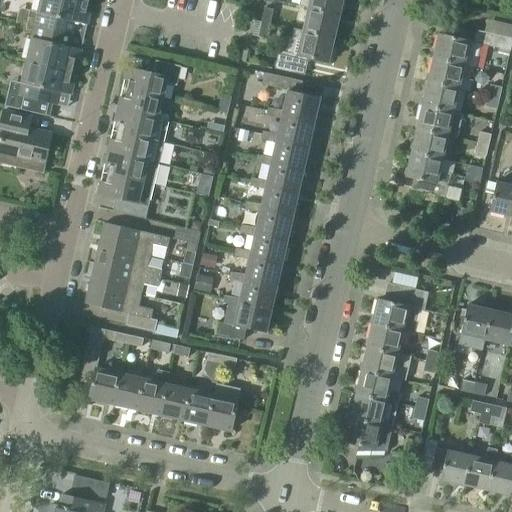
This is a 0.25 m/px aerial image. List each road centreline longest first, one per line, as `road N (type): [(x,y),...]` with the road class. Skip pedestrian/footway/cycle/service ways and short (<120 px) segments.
road 1 (residential): [(285,489),(25,426)]
road 2 (residential): [(285,489),(344,232)]
road 3 (residential): [(344,232),(398,0)]
road 4 (residential): [(68,227),(121,0)]
road 5 (residential): [(511,270),(344,232)]
road 6 (residential): [(29,403),(56,286)]
